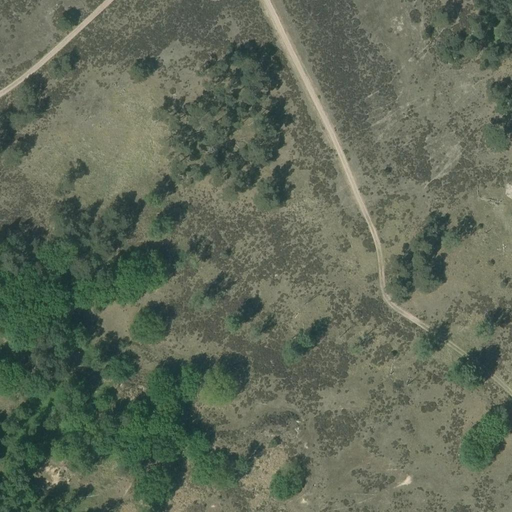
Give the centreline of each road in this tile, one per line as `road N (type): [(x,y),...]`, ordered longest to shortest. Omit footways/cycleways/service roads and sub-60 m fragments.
road 1 (track): [(264,0),(368,217),(388,298),(511,393)]
road 2 (track): [(0,97),(113,0)]
